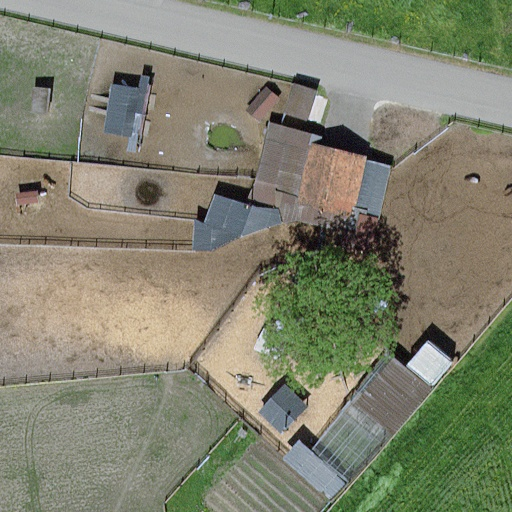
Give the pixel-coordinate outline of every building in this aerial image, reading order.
[(318,90),(294,85),(287,116),(311,121),(318,90)] [(50,90),(34,89),(31,114),(48,116),(50,90)] [(280,101),(266,89),(246,112),(260,124),(280,101)] [(242,121),(218,117),(209,166),(233,170),(242,121)] [(321,135),(270,123),(250,209),(360,235),(365,215),(378,218),(390,168),(369,163),(371,158),(319,145),(321,135)] [(314,323),(284,310),(272,336),(302,349),(314,323)] [(453,364),(427,344),(408,367),(433,388),(453,364)] [(258,375),(256,373),(239,419),(262,434),(278,389),(272,384),(277,373),(262,366),(258,375)] [(393,428),(373,410),(335,452),(355,470),(393,428)] [(258,447),(235,433),(218,462),(241,476),(258,447)] [(287,474),(274,465),(266,478),(279,487),(287,474)]
